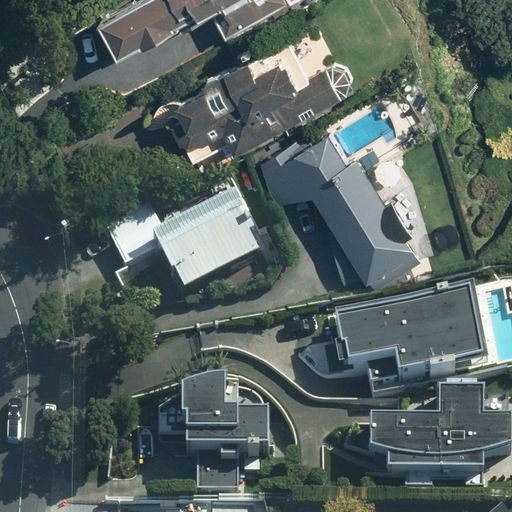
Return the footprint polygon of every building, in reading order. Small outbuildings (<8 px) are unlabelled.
[(148,0),(107,21),(126,57),(219,9),(232,36),(298,2),(297,0),(148,0)] [(264,74),(256,59),(181,99),(189,114),(180,120),(200,157),(230,141),(237,154),(344,98),(339,89),(342,88),(331,68),(304,82),(292,59),(264,74)] [(48,90),(42,82),(16,102),(35,127),(70,100),(58,83),(48,90)] [(330,126),(264,164),(279,204),(318,189),(371,280),(420,252),(364,155),(351,162),(348,157),(336,135),(330,126)] [(236,202),(155,246),(186,303),(267,259),(236,202)] [(347,379),(371,375),(376,401),(488,380),(473,300),(337,325),(347,379)] [(185,461),(201,461),(201,497),(239,496),(238,461),(268,461),(268,424),(229,425),(228,394),(184,394),(185,461)] [(487,487),(487,465),(511,465),(511,434),(483,433),(483,404),(443,403),(442,433),(374,431),(373,463),(391,463),(391,485),(487,487)] [(510,511),(501,500),(485,511),(510,511)]
